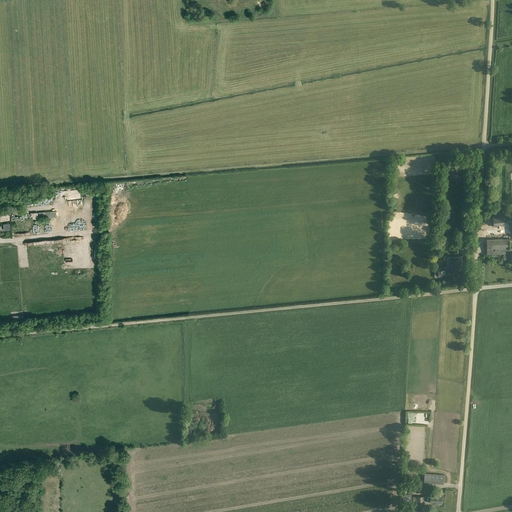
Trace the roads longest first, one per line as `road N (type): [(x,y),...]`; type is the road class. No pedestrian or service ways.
road 1 (track): [(0,187),(483,146)]
road 2 (track): [(474,288),(0,335)]
road 3 (track): [(460,483),(474,288)]
road 4 (track): [(483,146),(492,0)]
road 5 (track): [(474,288),(483,146)]
